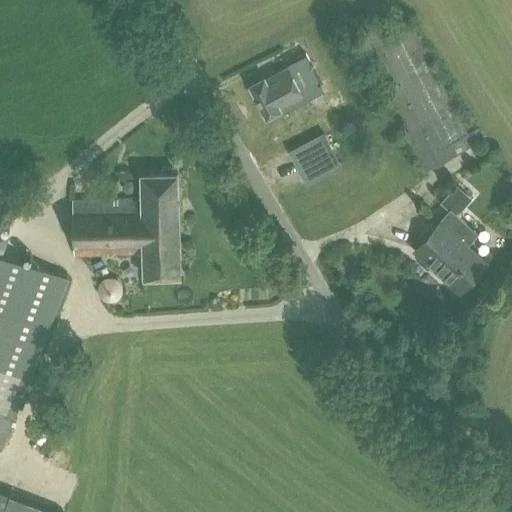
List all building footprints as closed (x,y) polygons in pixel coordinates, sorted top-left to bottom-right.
[(399,32),(393,20),(357,39),(423,171),(460,153),(460,152),(486,139),(480,126),(469,132),(426,49),(430,47),(417,22),(399,32)] [(297,79),(289,65),(266,77),(265,75),(250,82),(268,116),(283,108),(282,106),(305,93),(304,93),(322,83),(315,70),(297,79)] [(340,167),(324,137),(311,144),(327,173),(340,167)] [(177,170),(173,165),(164,165),(160,171),(142,171),(143,197),(74,199),(75,253),(144,252),(145,275),(147,275),(148,279),(158,279),(159,274),(181,274),(178,170),(177,170)] [(464,189),(457,182),(440,200),(451,210),(420,244),(432,256),(428,260),(441,272),(445,268),(464,285),(486,261),(467,244),(478,232),(458,214),(475,195),(467,187),(464,189)] [(0,446),(2,447),(35,362),(69,276),(2,250),(9,232),(0,228),(0,446)] [(0,511),(4,511),(12,493),(0,488),(0,511)] [(46,511),(55,511),(57,505),(25,497),(23,506),(46,511)]
